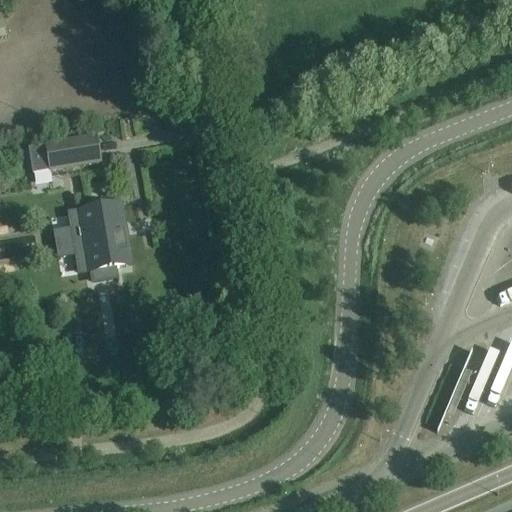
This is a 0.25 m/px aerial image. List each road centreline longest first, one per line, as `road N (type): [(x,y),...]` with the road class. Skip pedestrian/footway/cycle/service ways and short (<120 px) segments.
road 1 (unclassified): [(148,511),(252,492),(317,445),(335,413),(359,203),(398,156),(511,110)]
road 2 (unclassified): [(226,184),(206,69),(205,0)]
